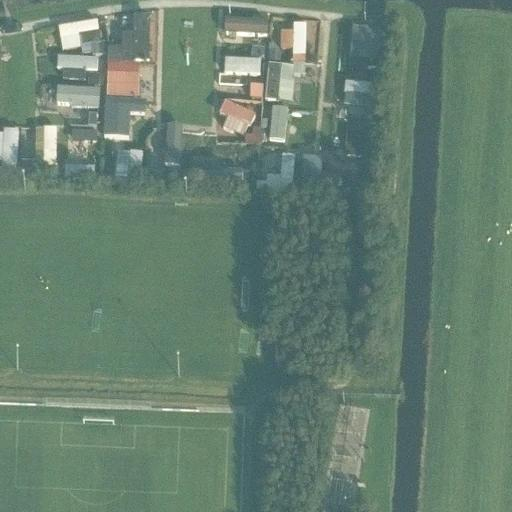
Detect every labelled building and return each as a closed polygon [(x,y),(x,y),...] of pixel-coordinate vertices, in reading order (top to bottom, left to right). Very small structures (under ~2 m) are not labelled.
[(149,16),(134,16),(134,60),(149,60),(149,16)] [(227,19),(225,35),(265,38),(266,21),(227,19)] [(56,27),(59,40),(98,33),(96,20),(56,27)] [(306,25),(294,25),(293,60),(305,60),(306,25)] [(353,28),(351,58),(378,59),(380,29),(353,28)] [(59,56),(58,70),(96,73),(97,59),(59,56)] [(225,60),(224,76),(259,77),(259,61),(225,60)] [(265,102),(278,103),(282,67),(269,65),(265,102)] [(108,96),(140,98),(141,75),(109,74),(108,96)] [(59,88),(57,106),(97,108),(98,90),(59,88)] [(377,96),(345,95),(344,105),(376,107),(377,96)] [(107,101),(104,140),(128,142),(131,102),(107,101)] [(217,115),(250,129),(255,116),(222,102),(217,115)] [(273,109),(270,142),(285,143),(288,110),(273,109)] [(70,130),(93,131),(94,124),(71,122),(70,130)] [(168,128),(163,167),(178,169),(182,129),(168,128)] [(55,130),(43,130),(44,172),(57,171),(55,130)] [(5,131),(2,173),(14,174),(18,132),(5,131)] [(73,131),(73,143),(97,144),(98,133),(73,131)] [(372,136),(347,134),(346,157),(370,159),(372,136)] [(131,152),(126,185),(137,187),(142,154),(131,152)] [(294,157),(283,156),(279,193),(291,194),(294,157)] [(319,159),(305,158),(303,197),(317,197),(319,159)] [(94,168),(65,167),(64,183),(94,183),(94,168)] [(242,171),(199,172),(199,185),(243,184),(242,171)]
